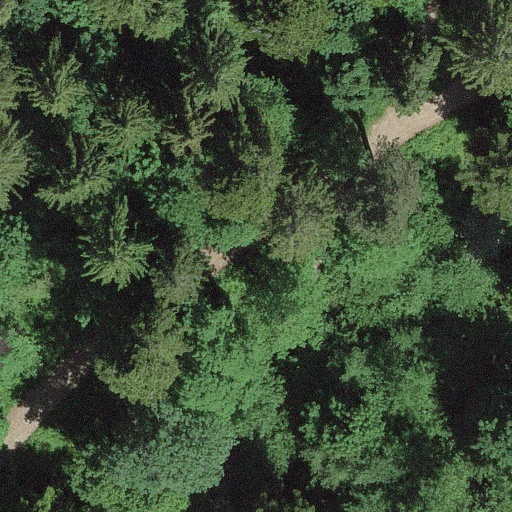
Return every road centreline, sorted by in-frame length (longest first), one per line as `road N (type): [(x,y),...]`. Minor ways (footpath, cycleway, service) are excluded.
road 1 (track): [(511,62),(77,359),(8,416),(0,432)]
road 2 (track): [(220,511),(225,475),(335,176),(385,0)]
